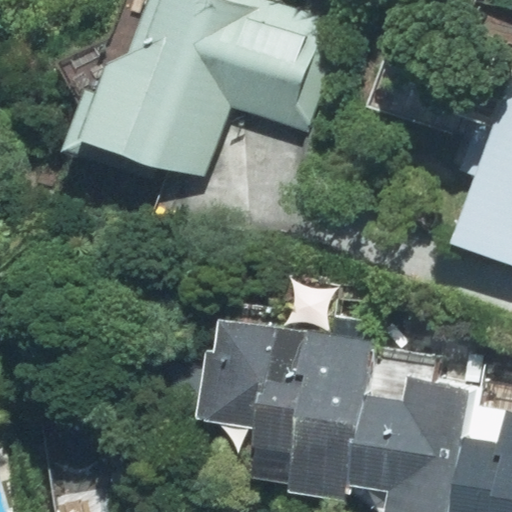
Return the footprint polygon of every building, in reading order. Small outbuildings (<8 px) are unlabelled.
[(349,26),(280,0),(168,0),(116,139),(208,173),(235,100),(310,128),(349,26)] [(511,113),(467,233),(511,250),(511,113)] [(353,498),(382,341),(239,315),(233,350),(221,348),(209,409),(267,420),(265,433),(313,442),(304,489),(353,498)] [(458,511),(482,385),(419,374),(415,398),(378,391),(362,478),(400,485),(394,511),(458,511)] [(511,511),(511,440),(477,434),(462,511),(511,511)]
